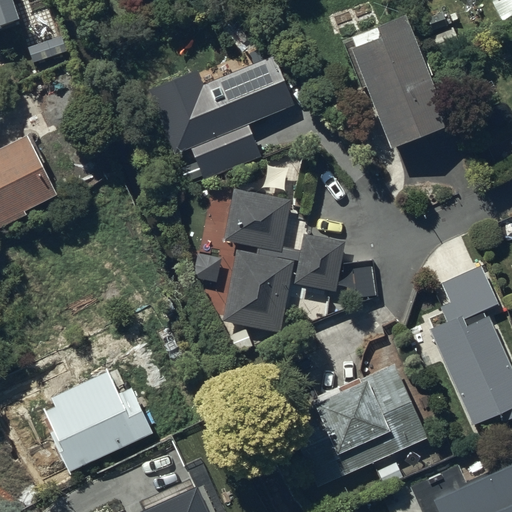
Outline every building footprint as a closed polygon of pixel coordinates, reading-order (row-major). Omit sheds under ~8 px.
[(15,0),(0,0),(0,18),(19,11),(15,0)] [(451,130),(407,20),(353,41),(358,53),(354,54),(393,153),(451,130)] [(200,70),(150,90),(175,154),(194,147),(207,179),(259,158),(247,127),(297,107),(277,56),(205,85),(200,70)] [(56,191),(29,131),(0,143),(0,222),(27,211),(24,205),(56,191)] [(257,250),(236,245),(223,318),(280,329),(295,256),(298,257),(293,279),(337,288),(347,239),(305,230),(302,247),(283,243),(293,196),(235,184),(224,237),(258,244),(257,250)] [(217,278),(222,255),(192,248),(187,272),(217,278)] [(373,263),(353,265),(356,294),(376,292),(373,263)] [(447,317),(430,325),(472,420),(494,410),(499,421),(511,414),(511,366),(486,308),(498,302),(481,264),(443,281),(451,298),(441,303),(447,317)] [(428,434),(394,361),(285,410),(319,484),(428,434)] [(511,511),(511,457),(466,478),(458,461),(410,483),(423,511),(511,511)]
